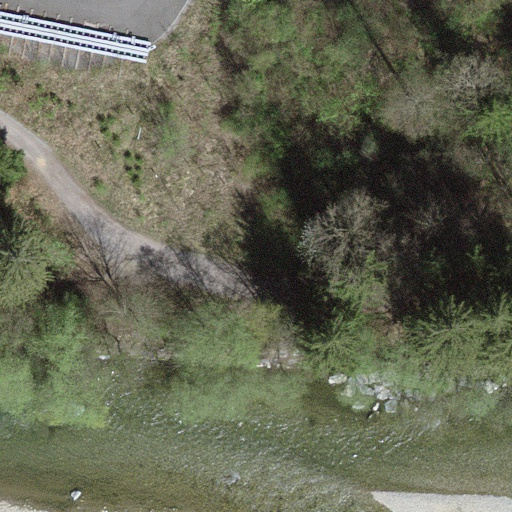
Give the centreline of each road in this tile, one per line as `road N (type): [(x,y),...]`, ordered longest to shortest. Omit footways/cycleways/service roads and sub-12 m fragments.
road 1 (track): [(150,264),(511,293)]
road 2 (track): [(0,133),(71,204),(150,264)]
